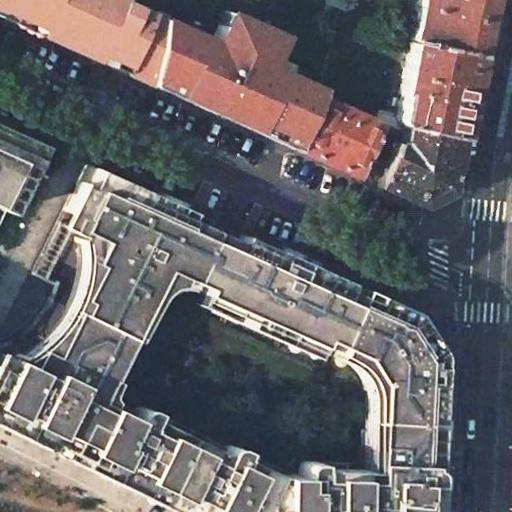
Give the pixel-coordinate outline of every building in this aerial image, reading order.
[(0,0),(0,17),(92,58),(93,54),(108,60),(105,64),(147,83),(159,16),(160,12),(149,7),(148,10),(123,0),(0,0)] [(416,0),(409,38),(475,53),(485,0),(416,0)] [(217,28),(212,38),(159,16),(147,83),(289,147),(316,95),(317,89),(267,67),(276,48),(263,41),(265,36),(232,21),(228,33),(217,28)] [(475,53),(409,38),(393,115),(397,125),(403,126),(458,136),(475,53)] [(374,121),(316,95),(289,147),(350,174),(371,127),(374,121)] [(0,125),(0,222),(39,143),(0,125)] [(394,138),(371,127),(350,174),(419,205),(447,192),(458,136),(403,126),(400,142),(393,143),(394,138)] [(188,281),(211,228),(143,197),(146,191),(85,164),(70,194),(82,200),(68,230),(94,243),(86,260),(92,263),(76,297),(81,299),(75,311),(126,336),(154,276),(151,274),(155,266),(188,281)] [(236,240),(211,228),(188,281),(332,345),(359,287),(320,269),(317,276),(279,259),(267,254),(270,247),(239,233),(236,240)] [(411,310),(359,287),(332,345),(328,357),(332,357),(336,359),(342,361),(348,364),(353,367),(357,372),(361,377),(364,383),(367,389),(368,397),(368,404),(367,411),(365,418),(377,419),(434,422),(438,353),(411,310)] [(0,383),(0,426),(151,501),(186,430),(168,421),(149,414),(151,408),(146,405),(142,405),(139,406),(136,408),(132,416),(95,400),(101,386),(105,378),(106,378),(126,336),(75,311),(57,350),(45,345),(39,357),(22,394),(0,383)] [(222,448),(186,430),(151,501),(173,511),(429,511),(431,480),(428,480),(429,471),(428,469),(426,468),(424,466),(423,466),(423,464),(432,464),(434,422),(377,419),(374,474),(332,472),(333,465),(318,464),(318,458),(308,458),(305,459),(302,461),(301,465),(301,471),(278,470),(240,452),(243,446),(234,441),(229,441),(226,442),(224,445),(222,448)]
